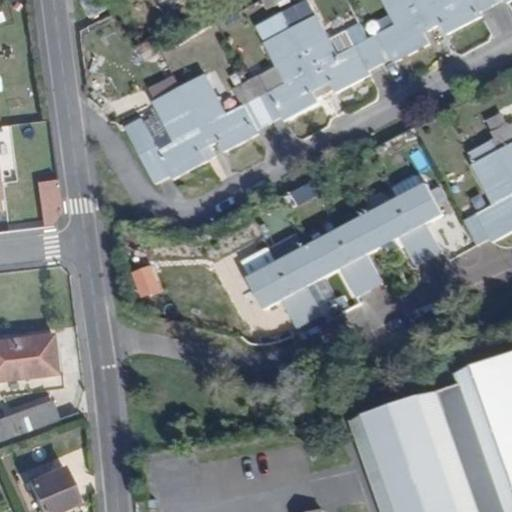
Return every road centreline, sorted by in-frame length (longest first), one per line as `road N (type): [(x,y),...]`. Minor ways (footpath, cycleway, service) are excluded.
road 1 (residential): [(511,42),(194,212),(147,201),(105,136),(69,122)]
road 2 (residential): [(511,259),(282,358),(99,344)]
road 3 (residential): [(118,511),(99,344)]
road 4 (residential): [(69,122),(53,0)]
road 5 (residential): [(85,243),(69,122)]
